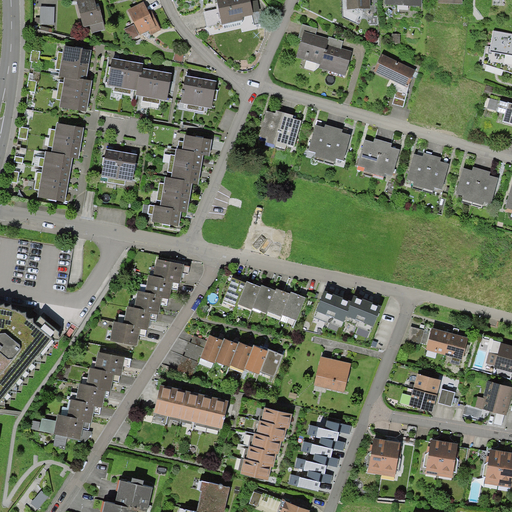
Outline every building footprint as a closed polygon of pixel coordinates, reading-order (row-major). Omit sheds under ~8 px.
[(96,0),(82,0),(78,1),(83,26),(104,21),(103,12),(99,13),(96,0)] [(254,14),(250,0),(217,0),(225,30),(245,25),(243,17),(254,14)] [(425,5),(425,0),(388,0),(388,5),(400,5),(400,15),(413,15),(414,5),(425,5)] [(145,3),(129,11),(141,34),(160,24),(156,16),(153,17),(145,3)] [(55,6),(41,5),(40,23),(54,24),(55,6)] [(511,33),(493,31),(489,46),(484,46),(483,63),(511,72),(511,33)] [(305,67),(315,70),(323,65),(329,46),(331,41),(305,33),(297,55),(308,59),(305,67)] [(67,46),(62,76),(68,77),(62,106),(89,111),(89,108),(93,85),(94,81),(88,80),(89,76),(92,60),(93,51),(84,49),(85,48),(77,46),(76,48),(67,46)] [(328,73),(345,78),(352,54),(329,46),(323,65),(330,67),(328,73)] [(32,49),(30,60),(38,61),(40,50),(32,49)] [(184,53),(175,52),(174,60),(182,62),(184,53)] [(409,87),(417,71),(382,55),(374,71),(409,87)] [(138,63),(123,60),(113,58),(111,68),(109,67),(108,75),(110,76),(108,85),(138,90),(137,95),(167,100),(171,74),(161,72),(146,70),(141,69),(142,64),(138,63)] [(210,81),(191,78),(186,77),(181,103),(212,108),(213,99),(215,99),(216,91),(214,91),(216,82),(210,81)] [(28,79),(27,90),(35,91),(36,80),(28,79)] [(511,123),(511,103),(499,100),(495,111),(504,113),(502,121),(511,123)] [(281,111),(278,110),(277,113),(268,111),(262,132),(270,134),(268,142),(288,147),(290,139),(298,141),(303,121),(294,118),(295,114),(291,113),(281,111)] [(54,153),(81,157),(82,151),(85,134),(86,128),(60,123),(54,153)] [(330,125),(327,124),(326,127),(317,125),(312,146),(319,148),(317,156),(337,161),(339,153),(347,155),(352,135),(343,132),(344,129),(340,127),(330,125)] [(29,127),(20,125),(18,137),(27,138),(29,127)] [(187,135),(185,150),(178,149),(173,178),(167,177),(162,207),(157,206),(154,220),(163,222),(163,224),(171,225),(172,223),(181,225),(182,220),(183,210),(188,211),(188,208),(192,187),(193,182),(199,183),(200,180),(204,159),(204,154),(211,155),(213,145),(214,140),(204,139),(205,137),(197,135),(196,137),(187,135)] [(379,140),(376,139),(375,142),(366,140),(360,161),(368,163),(366,171),(386,176),(388,168),(396,170),(401,150),(392,147),(393,143),(388,142),(379,140)] [(103,176),(134,181),(135,171),(137,171),(138,163),(136,163),(138,154),(130,153),(117,151),(108,149),(106,159),(105,158),(103,166),(105,167),(103,176)] [(43,181),(41,181),(39,196),(48,197),(48,199),(56,201),(56,199),(65,200),(66,193),(68,186),(69,186),(70,178),(73,165),(74,156),(48,152),(43,181)] [(428,153),(424,152),(423,156),(415,154),(409,175),(416,177),(414,184),(434,190),(437,181),(445,184),(450,163),(441,161),(442,157),(438,156),(428,153)] [(479,168),(474,166),(473,170),(464,168),(459,189),(466,191),(464,198),(484,204),(486,195),(494,197),(500,177),(491,175),(492,171),(487,170),(479,168)] [(19,171),(10,169),(8,181),(17,183),(19,171)] [(191,266),(162,260),(158,277),(181,282),(183,273),(190,275),(191,266)] [(158,277),(151,276),(148,293),(170,298),(172,289),(179,290),(181,282),(158,277)] [(245,284),(231,278),(222,301),(236,307),(237,303),(245,284)] [(261,287),(247,281),(245,284),(237,303),(252,309),(252,307),(261,287)] [(276,291),(262,285),(261,287),(252,307),(266,313),(267,311),(276,291)] [(290,295),(276,289),(276,291),(267,311),(281,317),(282,314),(290,295)] [(140,291),(136,308),(160,313),(162,304),(169,306),(170,298),(148,293),(140,291)] [(305,298),(291,292),(290,295),(282,314),(296,320),(305,298)] [(21,309),(0,306),(0,447),(2,436),(0,435),(0,406),(64,331),(45,316),(39,323),(21,309)] [(136,308),(130,307),(128,316),(121,315),(120,323),(149,328),(150,320),(158,321),(160,313),(136,308)] [(120,323),(117,322),(116,331),(109,330),(107,338),(138,345),(140,336),(147,337),(149,328),(120,323)] [(445,354),(450,333),(432,328),(427,349),(445,354)] [(463,359),(469,338),(450,333),(445,354),(463,359)] [(225,340),(210,334),(201,357),(215,363),(216,360),(225,340)] [(240,343),(226,337),(225,340),(216,360),(230,366),(231,364),(240,343)] [(255,347),(241,341),(240,343),(231,364),(245,370),(246,368),(255,347)] [(511,345),(502,343),(495,366),(511,370),(511,345)] [(270,351),(256,345),(255,347),(246,368),(260,374),(261,372),(270,351)] [(285,355),(271,349),(270,351),(261,372),(276,378),(285,355)] [(134,358),(103,352),(101,361),(94,359),(92,368),(123,374),(125,365),(132,367),(134,358)] [(332,360),(321,357),(316,377),(327,379),(326,384),(345,389),(350,370),(330,365),(332,360)] [(123,374),(92,368),(90,377),(84,375),(82,383),(113,389),(114,381),(121,383),(123,374)] [(416,389),(439,395),(443,380),(420,374),(416,389)] [(507,415),(511,397),(511,386),(491,381),(484,408),(507,415)] [(113,389),(82,383),(80,392),(74,390),(73,400),(103,406),(105,397),(111,398),(113,389)] [(176,388),(161,384),(154,412),(169,415),(176,388)] [(189,391),(176,388),(169,415),(182,419),(189,391)] [(402,402),(435,411),(439,395),(416,389),(414,396),(404,394),(402,402)] [(203,394),(189,391),(182,419),(196,422),(203,394)] [(216,398),(203,394),(196,422),(209,425),(216,398)] [(229,401),(216,398),(209,425),(222,429),(229,401)] [(103,406),(73,400),(69,417),(93,422),(95,413),(101,415),(103,406)] [(270,408),(268,408),(265,422),(290,427),(292,428),(295,414),(270,408)] [(69,417),(61,415),(59,422),(44,419),(41,430),(82,438),(84,429),(91,431),(93,422),(69,417)] [(265,422),(263,421),(260,435),(285,440),(287,441),(290,427),(265,422)] [(260,435),(258,434),(255,447),(280,453),(281,453),(285,440),(260,435)] [(381,475),(387,440),(373,438),(368,473),(381,475)] [(381,475),(395,477),(401,442),(387,440),(381,475)] [(439,468),(443,443),(429,441),(428,453),(424,455),(422,466),(439,468)] [(439,468),(454,471),(456,459),(453,455),(454,444),(443,443),(439,468)] [(255,447),(253,447),(250,460),(275,466),(276,466),(280,453),(255,447)] [(498,477),(502,451),(489,450),(488,461),(484,464),(482,475),(498,477)] [(498,477),(511,479),(511,453),(502,451),(498,477)] [(250,460),(249,460),(245,474),(270,479),(271,480),(275,466),(250,460)] [(216,511),(219,511),(223,511),(229,486),(197,478),(194,489),(197,490),(192,510),(180,507),(178,511),(216,511)] [(145,510),(150,486),(121,480),(116,504),(135,508),(145,510)] [(305,511),(307,509),(279,498),(275,511),(277,511),(305,511)] [(96,511),(134,511),(135,508),(116,504),(99,501),(96,511)]
